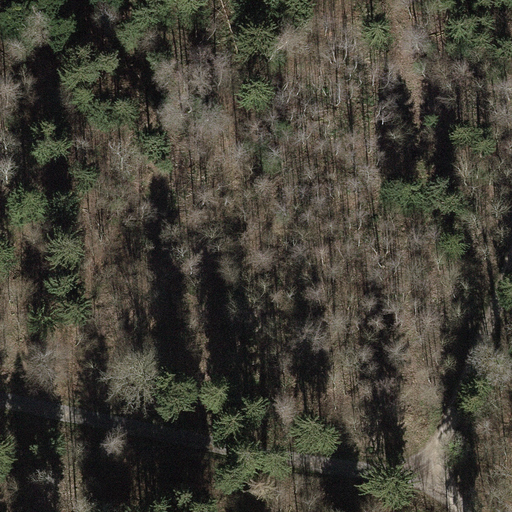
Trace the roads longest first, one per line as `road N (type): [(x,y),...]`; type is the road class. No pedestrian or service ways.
road 1 (track): [(431,475),(336,465),(0,402)]
road 2 (track): [(511,261),(431,475),(464,511)]
